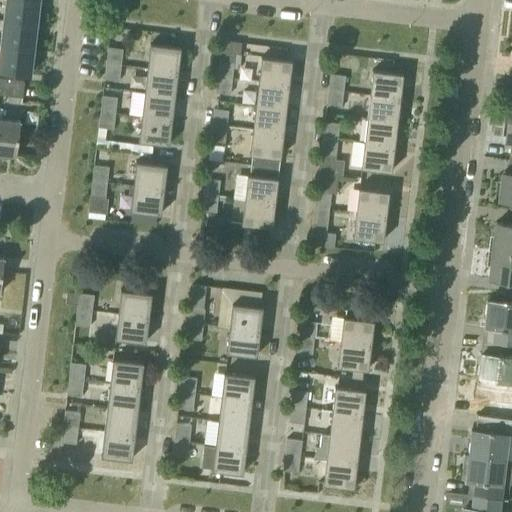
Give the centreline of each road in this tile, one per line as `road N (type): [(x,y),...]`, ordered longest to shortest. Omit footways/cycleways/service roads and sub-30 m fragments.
road 1 (residential): [(448,288),(480,24)]
road 2 (residential): [(291,269),(323,5)]
road 3 (residential): [(17,502),(48,238)]
road 4 (residential): [(180,256),(209,0)]
road 5 (residential): [(150,511),(180,256)]
road 6 (residential): [(263,511),(291,269)]
road 7 (residential): [(420,511),(448,288)]
road 8 (residential): [(53,197),(76,0)]
road 9 (residential): [(323,5),(480,24)]
road 10 (residential): [(448,288),(291,269)]
road 11 (residential): [(180,256),(48,238)]
